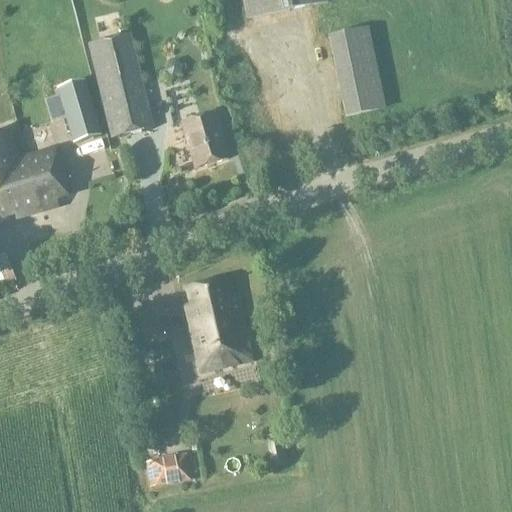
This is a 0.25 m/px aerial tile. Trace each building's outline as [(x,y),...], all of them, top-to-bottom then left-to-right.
[(328,3),(327,0),(243,0),(248,20),(328,3)] [(368,32),(328,40),(345,119),(384,109),(368,32)] [(153,129),(130,36),(89,46),(111,139),(153,129)] [(100,138),(83,83),(56,91),(73,146),(100,138)] [(182,125),(195,170),(228,161),(223,141),(224,141),(216,115),(182,125)] [(0,229),(5,228),(1,216),(13,212),(17,224),(40,217),(22,161),(16,158),(9,135),(0,137),(0,229)] [(22,161),(40,217),(58,212),(54,199),(75,193),(61,149),(22,161)] [(0,288),(15,283),(6,257),(0,259),(0,288)] [(223,282),(187,290),(190,304),(186,310),(200,374),(251,363),(236,297),(227,300),(223,282)] [(151,313),(130,318),(135,342),(156,338),(151,313)] [(271,469),(287,465),(281,437),(265,441),(271,469)] [(190,457),(144,465),(148,490),(194,482),(190,457)]
